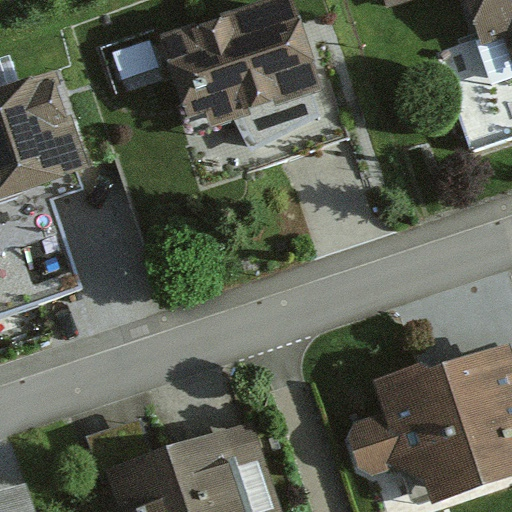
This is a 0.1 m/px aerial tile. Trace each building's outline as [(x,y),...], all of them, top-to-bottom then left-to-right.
[(511,0),(469,0),(485,45),(509,37),(511,46),(511,0)] [(287,9),(167,48),(190,118),(210,112),(216,129),(316,96),(287,9)] [(46,90),(0,104),(0,201),(75,177),(46,90)] [(511,385),(502,357),(394,395),(432,502),(511,473),(511,385)] [(262,511),(240,444),(119,484),(128,511),(262,511)]
